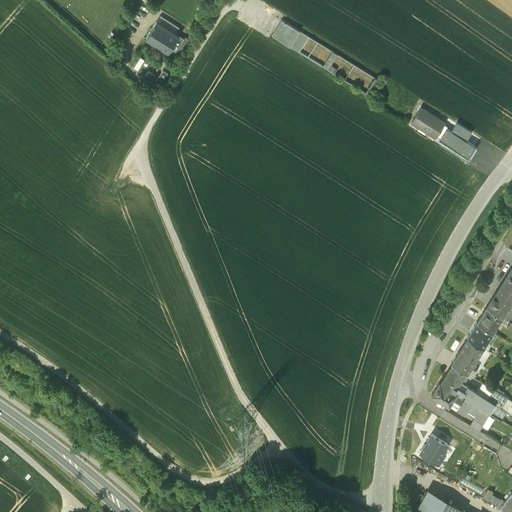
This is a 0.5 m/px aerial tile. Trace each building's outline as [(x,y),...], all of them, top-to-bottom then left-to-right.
[(381,81),(281,20),(272,35),(371,97),(381,81)] [(158,22),(146,37),(174,57),(185,42),(158,22)] [(139,69),(146,59),(141,56),(135,67),(139,69)] [(143,63),(139,71),(163,84),(169,72),(163,69),(162,73),(143,63)] [(411,122),(468,158),(475,146),(442,126),(445,123),(420,108),(411,122)] [(511,267),(502,280),(511,286),(511,267)] [(511,306),(508,305),(511,298),(511,286),(502,280),(486,305),(505,316),(510,320),(511,320),(511,306)] [(505,316),(486,305),(477,320),(492,330),(500,318),(503,319),(505,316)] [(492,330),(477,320),(467,336),(483,346),(485,347),(488,341),(486,340),(492,330)] [(483,346),(467,336),(451,362),(452,362),(465,371),(467,372),(483,346)] [(452,362),(440,381),(473,402),(477,404),(480,398),(479,397),(480,394),(477,392),(466,385),(464,390),(456,385),(465,371),(452,362)] [(473,402),(440,381),(439,381),(431,394),(438,398),(437,400),(441,402),(442,400),(448,404),(453,397),(460,401),(455,408),(465,415),(473,402)] [(491,387),(483,382),(477,392),(480,394),(479,397),(480,398),(477,404),(481,406),(481,404),(482,407),(490,394),(488,393),(491,387)] [(500,393),(491,387),(488,393),(490,394),(482,407),(499,418),(504,409),(494,403),(500,393)] [(501,407),(507,397),(500,393),(494,403),(500,406),(500,404),(501,407)] [(473,419),(482,424),(490,412),(482,407),(477,404),(473,402),(467,412),(475,417),(473,419)] [(473,419),(470,425),(479,430),(482,424),(473,419)] [(420,453),(438,464),(443,456),(441,454),(448,444),(432,433),(420,453)] [(497,502),(500,496),(488,489),(484,495),(497,502)] [(462,511),(464,511),(428,490),(415,511),(462,511)] [(511,511),(511,492),(499,506),(510,511),(511,511)]
